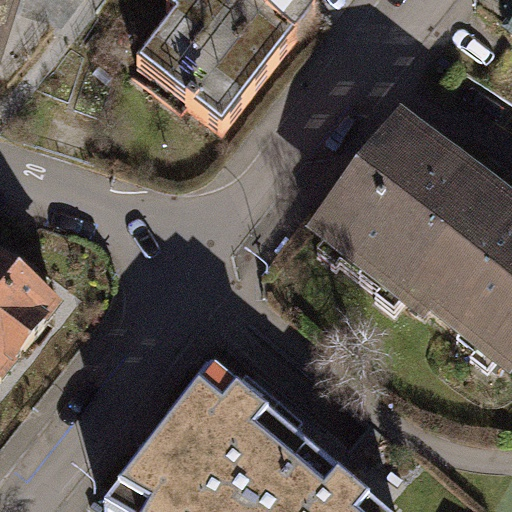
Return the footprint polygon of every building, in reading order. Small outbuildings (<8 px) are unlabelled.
[(0,0),(0,47),(14,0),(0,0)] [(136,85),(214,145),(307,26),(273,0),(176,0),(158,23),(175,36),(136,85)] [(422,308),(502,370),(511,357),(511,225),(395,134),(314,237),(416,316),(422,308)] [(0,277),(0,373),(47,315),(0,277)] [(98,511),(364,511),(205,377),(98,511)]
